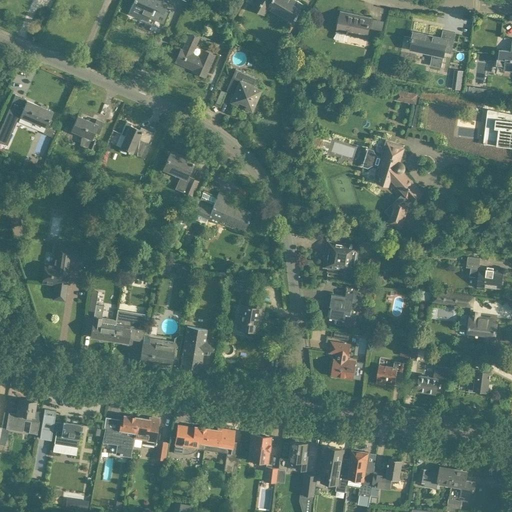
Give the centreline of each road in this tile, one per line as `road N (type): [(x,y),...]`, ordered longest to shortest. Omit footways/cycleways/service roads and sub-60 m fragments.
road 1 (residential): [(300,404),(280,242),(255,175),(230,142),(202,120),(0,34)]
road 2 (unclassified): [(300,404),(0,362)]
road 3 (unclassified): [(511,437),(300,404)]
